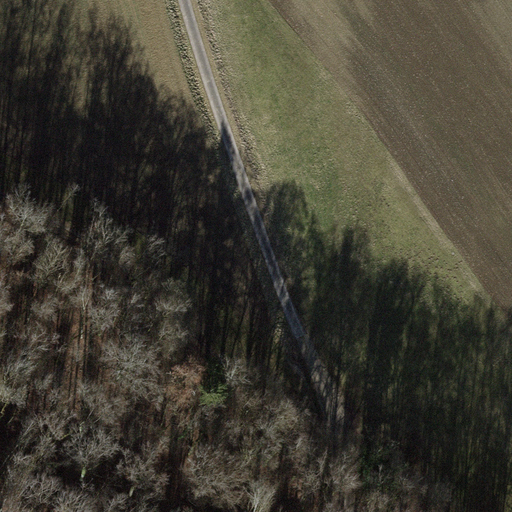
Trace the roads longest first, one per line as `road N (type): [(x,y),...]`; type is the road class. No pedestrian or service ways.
road 1 (track): [(0,150),(137,219),(208,310),(343,431)]
road 2 (track): [(192,0),(275,287),(317,351)]
road 3 (track): [(317,351),(324,0)]
road 4 (track): [(362,511),(317,351)]
